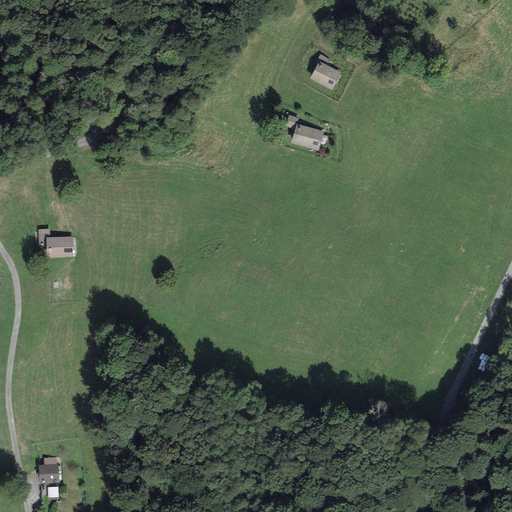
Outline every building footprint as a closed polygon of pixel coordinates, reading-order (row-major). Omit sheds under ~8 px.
[(330,59),(319,54),(314,62),(317,63),(309,78),(331,90),(341,72),(327,65),(330,59)] [(296,124),(298,118),(287,115),(284,126),(293,128),(289,143),(318,151),(323,132),(296,124)] [(48,229),(37,230),(38,249),(43,249),(43,258),(71,257),(71,237),(48,238),(48,229)] [(55,457),(42,458),(43,463),(36,464),(38,485),(59,484),(57,464),(55,464),(55,457)] [(58,487),(47,487),(48,494),(42,495),(42,501),(59,500),(58,487)]
